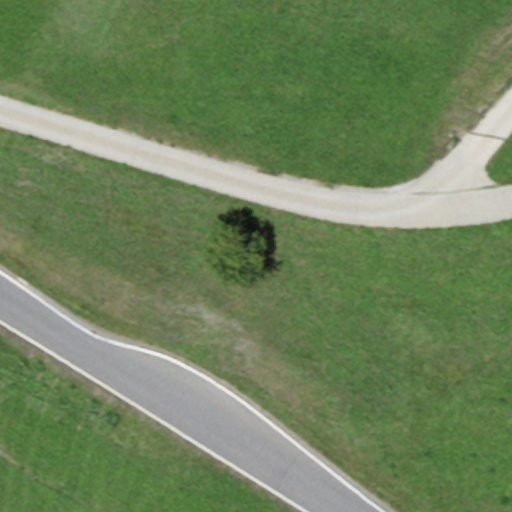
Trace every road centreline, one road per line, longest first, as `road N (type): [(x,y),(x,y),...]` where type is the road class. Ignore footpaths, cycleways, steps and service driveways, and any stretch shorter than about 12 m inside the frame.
road 1 (track): [(431,206),(302,199),(0,109)]
road 2 (tertiary): [(0,299),(338,511)]
road 3 (track): [(431,206),(511,109)]
